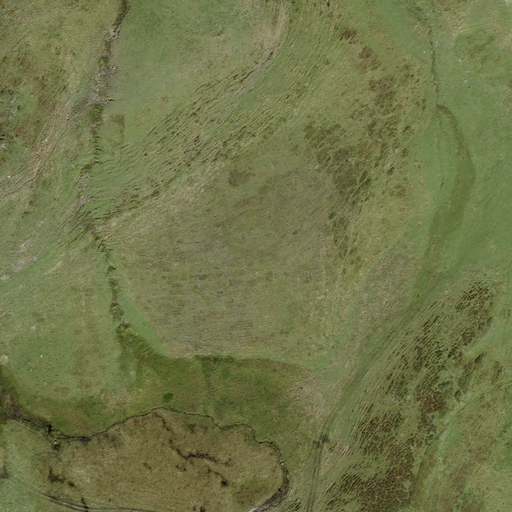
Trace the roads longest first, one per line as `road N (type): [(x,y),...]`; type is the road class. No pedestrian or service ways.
road 1 (track): [(304,511),(317,497),(338,433),(445,260),(511,208)]
road 2 (track): [(0,463),(191,511)]
